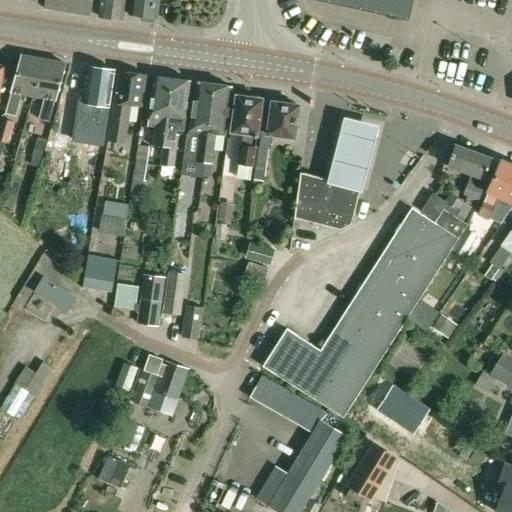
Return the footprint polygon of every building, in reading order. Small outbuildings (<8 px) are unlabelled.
[(46,0),(46,8),(69,12),(70,0),(46,0)] [(91,15),(93,0),(70,0),(69,12),(91,15)] [(124,19),(126,0),(102,0),(100,16),(124,19)] [(157,18),(159,0),(132,0),(131,15),(157,18)] [(346,0),(411,14),(413,0),(346,0)] [(23,55),(7,113),(17,115),(23,93),(34,95),(43,59),(23,55)] [(479,56),(476,66),(499,72),(502,61),(479,56)] [(51,121),(65,67),(66,63),(44,59),(35,95),(46,97),(40,119),(51,121)] [(110,106),(116,70),(92,66),(83,125),(96,127),(99,105),(110,106)] [(143,106),(147,74),(119,71),(110,140),(127,142),(132,105),(143,106)] [(162,146),(164,146),(174,79),(155,76),(149,126),(156,127),(153,145),(162,146)] [(185,130),(191,81),(174,79),(164,146),(162,146),(160,166),(174,168),(177,148),(175,147),(177,129),(185,130)] [(187,135),(184,160),(197,161),(205,162),(205,161),(213,162),(214,152),(200,150),(202,131),(209,132),(215,85),(197,83),(191,131),(187,135)] [(202,131),(200,150),(214,152),(216,135),(226,136),(233,87),(215,85),(209,132),(202,131)] [(237,177),(250,179),(252,166),(254,166),(257,146),(256,146),(258,134),(259,135),(264,99),(238,96),(233,131),(244,133),(243,144),(242,144),(237,177)] [(261,134),(259,147),(270,148),(272,134),(295,137),(300,105),(294,104),(294,103),(289,100),(284,101),(283,103),(273,101),(270,122),(264,121),(262,121),(260,134),(261,134)] [(67,129),(58,128),(57,149),(78,150),(81,114),(68,113),(67,129)] [(0,125),(0,155),(2,156),(5,141),(10,143),(16,122),(2,118),(0,125)] [(330,180),(361,188),(366,190),(380,134),(346,124),(330,180)] [(140,144),(131,195),(144,197),(151,146),(140,144)] [(473,174),(466,194),(479,198),(492,157),(456,145),(449,164),(473,174)] [(205,162),(203,175),(211,176),(212,166),(213,162),(205,161),(205,162)] [(499,196),(511,201),(511,164),(502,161),(489,191),(479,214),(489,218),(499,196)] [(256,165),(254,179),(264,181),(266,166),(256,165)] [(301,173),(296,217),(341,229),(352,223),(361,188),(330,180),(301,173)] [(436,221),(461,236),(468,224),(456,216),(465,202),(451,192),(445,201),(433,193),(421,211),(436,221)] [(103,215),(126,219),(128,205),(105,201),(103,215)] [(324,351),(321,350),(345,368),(321,403),(344,417),(461,236),(436,221),(413,207),(324,350),(324,351)] [(464,258),(478,235),(466,228),(452,251),(464,258)] [(245,257),(271,264),(275,248),(250,241),(245,257)] [(485,274),(492,279),(499,268),(503,271),(510,262),(511,263),(511,261),(511,253),(499,243),(485,262),(491,266),(485,274)] [(119,260),(89,254),(84,286),(114,292),(119,260)] [(244,278),(244,279),(264,284),(269,268),(249,261),(244,278)] [(182,315),(188,274),(169,271),(164,313),(182,315)] [(163,302),(167,276),(145,273),(138,324),(160,326),(163,302)] [(44,276),(34,291),(69,313),(78,297),(44,276)] [(135,310),(139,286),(118,283),(115,307),(135,310)] [(200,339),(205,307),(187,304),(183,337),(200,339)] [(440,328),(458,341),(468,327),(450,314),(440,328)] [(264,366),(321,403),(345,368),(288,328),(264,366)] [(500,352),(484,343),(472,361),(489,371),(500,352)] [(174,416),(179,399),(190,368),(167,360),(166,363),(162,362),(163,358),(148,353),(143,368),(161,374),(160,378),(141,371),(130,401),(148,407),(174,416)] [(490,373),(511,386),(511,359),(502,353),(490,373)] [(43,361),(36,372),(26,365),(15,382),(26,389),(35,394),(52,367),(43,361)] [(489,393),(498,379),(484,371),(476,384),(489,393)] [(279,511),(301,511),(347,436),(322,420),(327,412),(263,376),(251,397),(314,432),(269,505),(279,511)] [(0,417),(0,440),(5,443),(20,419),(21,420),(36,395),(35,394),(26,389),(16,383),(1,409),(4,410),(0,417)] [(92,416),(78,407),(71,417),(86,426),(92,416)] [(194,438),(201,423),(192,419),(185,434),(194,438)] [(468,441),(460,436),(454,446),(461,451),(459,456),(466,460),(472,450),(465,445),(468,441)] [(372,442),(346,485),(370,499),(396,456),(372,442)] [(482,466),(489,455),(479,448),(471,459),(482,466)] [(500,477),(503,478),(498,490),(505,493),(497,511),(511,511),(511,464),(505,462),(500,477)]
